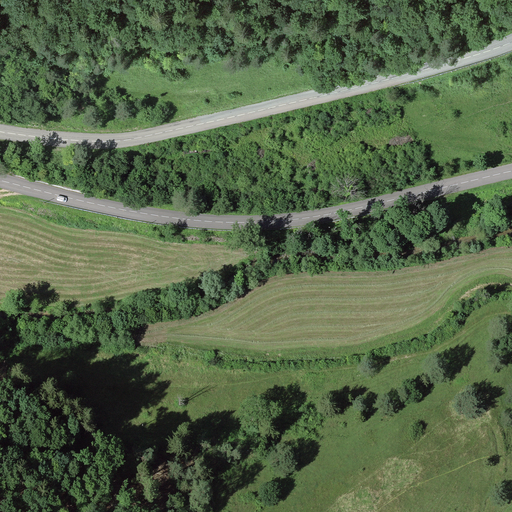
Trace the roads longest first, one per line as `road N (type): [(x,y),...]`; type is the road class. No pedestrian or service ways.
road 1 (tertiary): [(511,41),(380,81),(133,138),(0,130)]
road 2 (secondary): [(511,170),(319,215),(236,222),(149,214),(0,179)]
road 3 (track): [(511,312),(409,358),(216,387),(28,354)]
road 4 (track): [(486,511),(504,464),(494,417),(460,404)]
